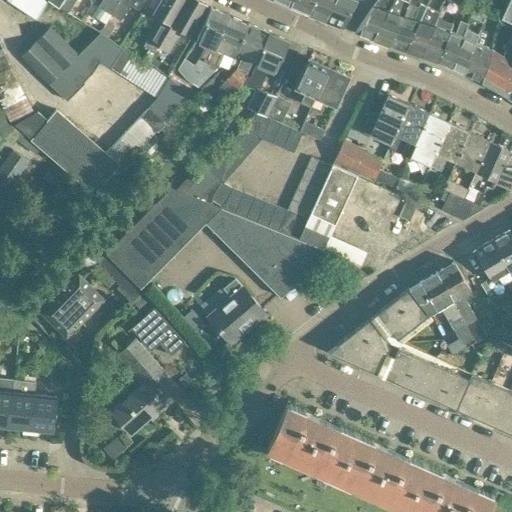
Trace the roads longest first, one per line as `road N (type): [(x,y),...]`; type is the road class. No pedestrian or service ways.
road 1 (residential): [(239,0),(511,122)]
road 2 (residential): [(294,361),(311,335),(390,274),(511,202)]
road 3 (residential): [(511,460),(294,361)]
road 4 (residential): [(155,501),(294,361)]
road 5 (residential): [(155,501),(0,487)]
